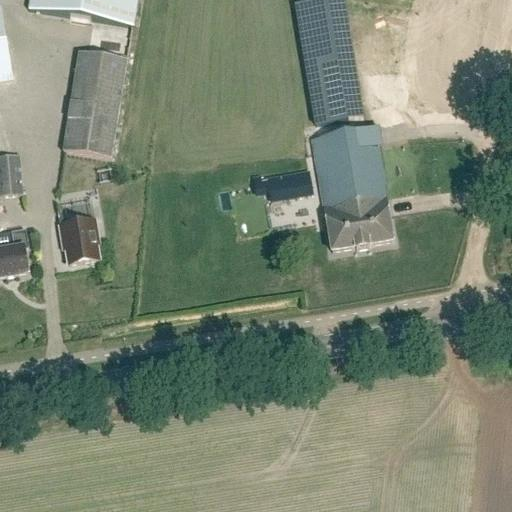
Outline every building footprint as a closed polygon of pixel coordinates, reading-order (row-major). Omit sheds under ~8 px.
[(133,30),(137,0),(32,0),(30,13),(133,30)] [(478,102),(490,0),(428,0),(420,73),(418,73),(415,94),(478,102)] [(317,134),(351,128),(329,3),(296,9),(317,134)] [(0,84),(14,82),(1,10),(0,10),(0,84)] [(111,162),(127,63),(80,55),(64,155),(111,162)] [(357,254),(371,251),(371,249),(394,245),(385,194),(386,194),(376,131),(314,142),(333,256),(357,252),(357,254)] [(0,200),(23,198),(20,158),(0,159),(0,200)] [(314,200),(310,177),(269,185),(273,207),(314,200)] [(100,248),(96,224),(60,230),(63,245),(66,244),(70,269),(100,264),(97,248),(100,248)] [(0,281),(29,277),(25,252),(29,251),(26,234),(0,238),(0,281)]
